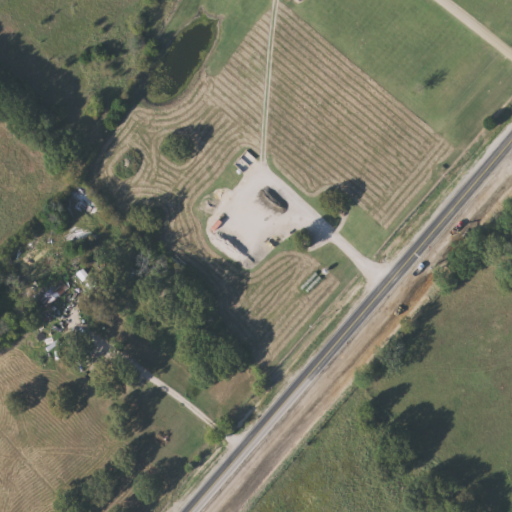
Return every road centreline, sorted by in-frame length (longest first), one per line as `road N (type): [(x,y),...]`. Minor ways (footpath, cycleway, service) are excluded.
road 1 (primary): [(198,511),(511,143)]
road 2 (residential): [(71,306),(108,344),(252,452)]
